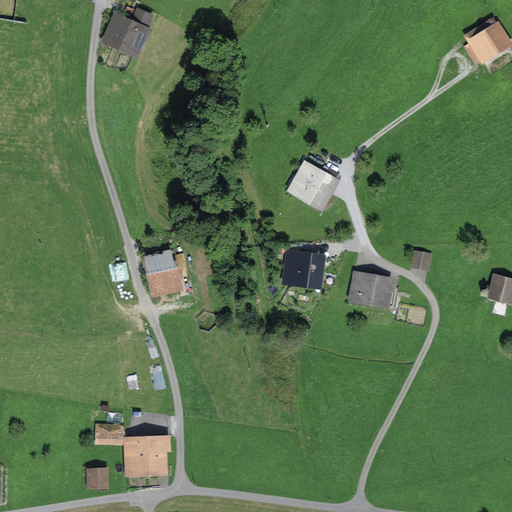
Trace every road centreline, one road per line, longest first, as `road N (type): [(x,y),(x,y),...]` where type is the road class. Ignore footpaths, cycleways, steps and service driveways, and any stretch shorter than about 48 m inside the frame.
road 1 (track): [(458,80),(362,147),(350,165),(370,250),(419,283),(436,316),(372,452),(357,510)]
road 2 (residential): [(180,489),(173,380),(96,132),(101,0)]
road 3 (unclassified): [(180,489),(373,511)]
road 4 (residential): [(27,511),(180,489)]
